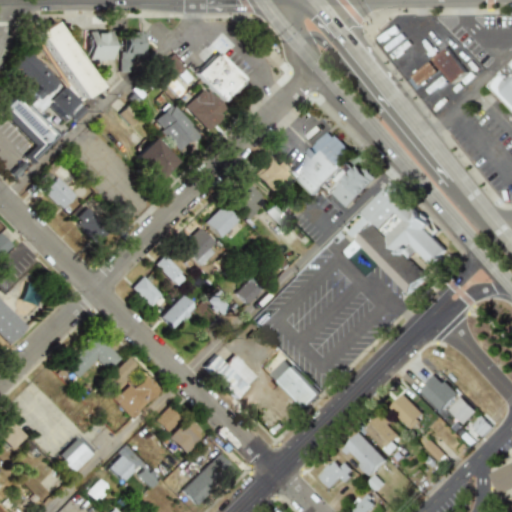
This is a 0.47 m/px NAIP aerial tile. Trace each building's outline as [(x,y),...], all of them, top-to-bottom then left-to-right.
[(35,33),(51,22),(99,87),(80,100),(35,33)] [(108,60),(108,32),(85,32),(85,60),(108,60)] [(117,51),(117,69),(143,70),(143,32),(121,32),(120,51),(117,51)] [(465,71),(444,48),(431,60),(452,84),(465,71)] [(55,82),(24,49),(7,65),(28,87),(22,93),(26,97),(31,93),(37,100),(55,82)] [(222,101),(243,79),(214,52),(194,74),(222,101)] [(191,78),(170,54),(162,61),(183,85),(191,78)] [(511,67),(511,109),(491,88),(511,67)] [(411,74),(416,84),(426,80),(421,69),(411,74)] [(70,123),(83,111),(61,87),(48,99),(70,123)] [(184,106),(207,131),(227,112),(204,88),(184,106)] [(0,111),(35,148),(27,157),(32,162),(57,138),(15,95),(0,109),(0,111)] [(151,121),(178,150),(198,132),(171,103),(151,121)] [(288,170),(309,194),(351,156),(329,132),(288,170)] [(175,161),(153,137),(133,156),(155,180),(175,161)] [(251,173),(268,191),(287,172),(276,161),(273,165),(266,158),(251,173)] [(373,180),(358,164),(329,192),(344,208),(373,180)] [(40,190),(58,209),(72,196),(54,177),(40,190)] [(243,219),(263,200),(244,181),(225,199),(243,219)] [(347,231),(362,216),(359,214),(388,185),(429,227),(425,232),(445,253),(430,267),(416,252),(408,259),(426,277),(409,293),(347,231)] [(202,222),(218,237),(234,220),(219,205),(202,222)] [(93,243),(107,232),(85,207),(71,219),(93,243)] [(215,246),(197,228),(179,245),(196,263),(215,246)] [(152,263),(173,285),(182,276),(162,254),(152,263)] [(128,287),(147,306),(158,295),(140,276),(128,287)] [(256,290),(245,279),(232,292),(243,304),(256,290)] [(216,290),(204,300),(217,316),(229,307),(216,290)] [(156,317),(167,328),(190,306),(179,294),(156,317)] [(61,364),(74,377),(93,359),(105,370),(117,358),(92,333),(61,364)] [(213,354),(200,367),(232,397),(253,375),(231,355),(223,363),(213,354)] [(128,417),(156,389),(141,374),(127,389),(120,382),(134,368),(123,357),(102,378),(107,383),(100,390),(128,417)] [(318,391),(283,358),(267,375),(302,408),(318,391)] [(456,394),(435,374),(419,392),(440,411),(456,394)] [(422,414),(401,394),(388,408),(408,428),(422,414)] [(474,412),(460,397),(447,409),(461,424),(474,412)] [(162,432),(179,416),(168,404),(151,420),(162,432)] [(470,426),(481,437),(492,425),(480,414),(470,426)] [(362,429),(388,454),(395,446),(391,442),(397,435),(376,415),(362,429)] [(178,451),(197,432),(184,418),(165,437),(178,451)] [(383,460),(357,433),(342,448),(368,475),(383,460)] [(69,472),(90,451),(75,435),(54,456),(69,472)] [(192,504),(230,468),(216,453),(178,489),(192,504)] [(120,482),(131,470),(116,455),(105,467),(120,482)] [(350,470),(343,463),(339,467),(333,461),(328,465),(327,464),(321,470),(323,471),(317,477),(329,488),(339,478),(343,482),(349,477),(346,474),(350,470)] [(511,487),(501,493),(492,474),(511,464),(511,487)] [(91,500),(104,487),(96,479),(83,492),(91,500)] [(350,511),(364,511),(374,504),(365,495),(349,510),(350,511)]
